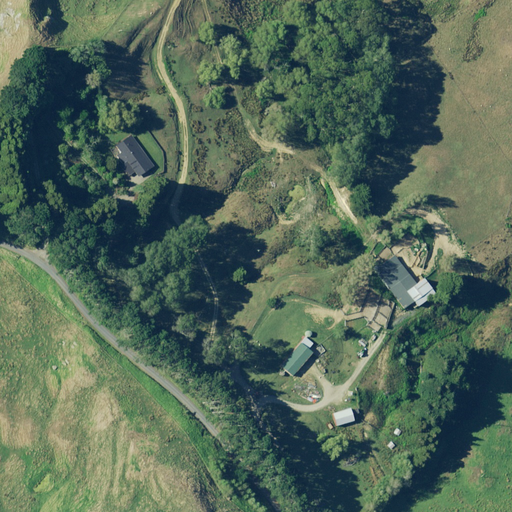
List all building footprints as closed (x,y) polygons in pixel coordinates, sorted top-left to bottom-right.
[(58,107),(51,111),(56,119),(62,115),(58,107)] [(152,167),(131,135),(116,145),(121,153),(117,155),(122,164),(121,165),(129,175),(134,172),(138,176),(152,167)] [(420,257),(415,254),(411,262),(416,265),(420,257)] [(415,283),(394,255),(374,270),(403,309),(413,301),(416,305),(433,292),(422,278),(415,283)] [(393,304),(379,295),(370,320),(384,328),(393,304)] [(378,327),(369,321),(366,326),(375,331),(378,327)] [(312,343),(304,337),(280,366),(292,376),(311,352),(307,349),(312,343)] [(367,342),(362,337),(358,342),(363,346),(367,342)] [(286,373),(281,369),(277,374),(283,378),(286,373)] [(353,420),(349,408),(332,414),(336,426),(353,420)] [(403,431),(398,426),(393,432),(398,436),(403,431)]
